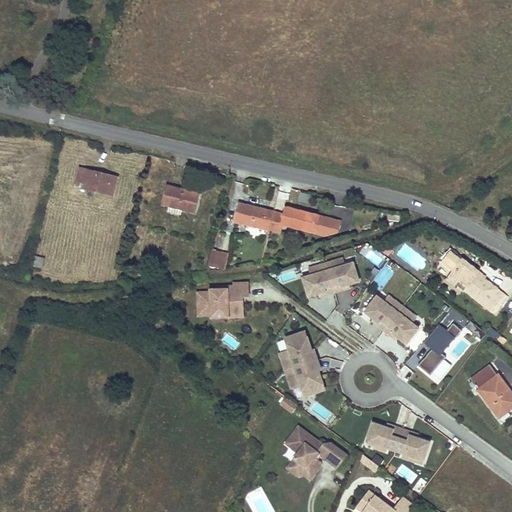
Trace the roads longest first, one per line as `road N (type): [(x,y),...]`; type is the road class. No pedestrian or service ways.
road 1 (tertiary): [(0,106),(395,197),(511,252)]
road 2 (residential): [(511,467),(388,383)]
road 3 (residential): [(388,383),(375,359),(348,370),(358,397),(385,390)]
